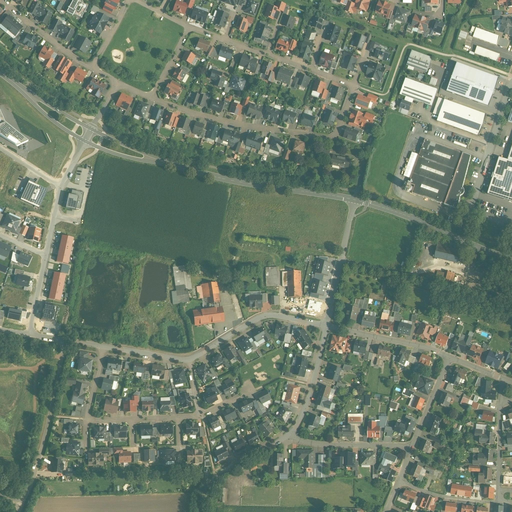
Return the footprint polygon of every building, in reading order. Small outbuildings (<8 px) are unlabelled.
[(88,6),(76,0),(73,0),(66,13),(72,16),(73,14),(81,18),(88,6)] [(119,1),(116,0),(106,0),(105,4),(106,5),(113,9),(115,10),(119,1)] [(194,1),(191,0),(187,0),(185,4),(187,5),(186,7),(191,9),(194,1)] [(260,3),(249,0),(247,0),(247,2),(246,6),(244,11),(247,13),(247,14),(255,17),(260,3)] [(369,0),(357,0),(355,5),(353,12),(355,13),(357,8),(365,11),(366,11),(367,11),(369,3),(368,3),(369,0)] [(425,0),(421,0),(422,7),(425,8),(425,12),(432,13),(432,8),(427,7),(427,4),(425,4),(425,0)] [(185,4),(177,1),(173,10),(177,12),(181,13),(184,14),(186,7),(187,5),(185,4)] [(355,5),(348,2),(345,11),(352,13),(353,12),(355,5)] [(40,6),(34,3),(29,12),(35,16),(36,15),(40,7),(40,6)] [(286,5),(279,3),(277,9),(279,10),(284,12),(286,5)] [(391,7),(381,3),(377,12),(387,16),(391,7)] [(69,6),(63,4),(61,8),(59,11),(59,12),(64,15),(68,8),(68,7),(68,8),(69,6)] [(91,30),(99,34),(107,19),(96,13),(99,8),(93,5),(89,12),(94,14),(88,24),(93,26),(91,30)] [(113,9),(106,5),(103,10),(111,14),(113,9)] [(277,9),(270,7),(268,12),(267,12),(265,17),(273,19),(273,18),(276,19),(278,14),(278,13),(279,10),(277,9)] [(201,11),(194,9),(193,11),(192,14),(191,18),(194,19),(193,20),(196,21),(196,20),(197,21),(201,11)] [(409,13),(399,9),(395,18),(395,20),(405,23),(409,13)] [(45,12),(45,11),(41,18),(40,21),(46,24),(51,15),(45,12)] [(201,11),(197,21),(199,21),(199,22),(201,23),(201,22),(204,23),(206,18),(207,16),(207,14),(201,11)] [(228,15),(218,12),(216,18),(226,22),(228,15)] [(422,19),(415,16),(413,24),(412,27),(413,28),(419,29),(422,19)] [(5,21),(2,24),(9,30),(15,22),(9,17),(5,21)] [(295,20),(286,17),(283,26),(292,29),(295,20)] [(226,22),(216,18),(214,24),(215,25),(222,27),(224,28),(226,22)] [(246,21),(239,18),(236,28),(239,29),(240,31),(243,30),(245,30),(246,29),(247,29),(247,27),(247,26),(248,22),(246,21)] [(324,22),(315,19),(312,27),(321,30),(323,25),(324,22)] [(429,21),(422,19),(419,29),(424,31),(426,32),(427,29),(429,21)] [(511,21),(503,19),(501,25),(504,26),(502,32),(511,36),(511,35),(511,21)] [(61,23),(55,20),(50,30),(56,33),(57,32),(61,24),(61,23)] [(15,22),(9,30),(15,36),(18,32),(22,28),(15,22)] [(440,23),(437,22),(434,32),(438,33),(438,32),(441,33),(444,25),(444,24),(441,23),(440,23)] [(268,28),(261,26),(260,27),(259,32),(269,36),(270,34),(269,34),(271,29),(268,28)] [(332,26),(326,40),(336,44),(341,30),(332,26)] [(500,37),(476,28),(474,33),(473,37),(497,46),(497,44),(500,38),(500,37)] [(68,29),(67,29),(64,36),(62,39),(68,42),(73,32),(68,29)] [(426,32),(424,31),(422,36),(427,38),(428,35),(429,32),(430,30),(427,29),(426,32)] [(316,33),(308,31),(306,37),(314,40),(316,33)] [(269,36),(259,32),(257,37),(256,38),(263,41),(267,42),(268,37),(269,37),(269,36)] [(26,38),(22,35),(18,42),(23,45),(23,44),(23,43),(26,38)] [(31,37),(28,35),(26,38),(23,43),(23,44),(29,47),(30,46),(33,48),(32,49),(33,49),(37,40),(34,39),(35,38),(31,36),(31,37)] [(79,36),(73,47),(76,48),(82,38),(79,36)] [(366,38),(358,36),(354,47),(362,50),(366,38)] [(89,42),(82,38),(76,48),(77,49),(77,48),(80,50),(79,50),(84,53),(86,50),(87,50),(89,47),(87,46),(89,42)] [(509,41),(500,38),(497,44),(500,45),(501,47),(502,47),(504,47),(505,47),(506,46),(507,46),(509,41)] [(209,43),(200,40),(198,45),(197,45),(195,49),(199,50),(200,49),(206,52),(208,46),(209,43)] [(284,41),(282,40),(280,41),(277,49),(279,50),(280,51),(283,52),(284,51),(287,53),(288,49),(290,44),(288,44),(284,42),(284,41)] [(297,43),(290,40),(288,44),(290,44),(288,49),(294,51),(297,43)] [(312,45),(304,42),(302,49),(311,52),(311,53),(314,45),(312,45)] [(374,58),(387,63),(390,52),(379,49),(380,46),(372,43),(369,52),(376,54),(374,58)] [(48,49),(44,47),(39,56),(46,60),(48,61),(50,59),(53,53),(50,51),(51,51),(48,49)] [(232,51),(222,48),(221,51),(219,56),(229,60),(232,51)] [(499,56),(477,48),(474,54),(497,62),(499,56)] [(221,51),(214,49),(210,56),(210,57),(218,60),(219,56),(221,51)] [(311,52),(302,49),(299,58),(308,61),(311,52)] [(432,58),(412,51),(406,65),(427,73),(432,58)] [(191,55),(186,52),(182,60),(190,64),(194,57),(191,55)] [(334,57),(324,53),(319,65),(330,68),(332,62),(334,57)] [(253,59),(248,57),(243,56),(239,66),(243,68),(250,71),(250,70),(253,71),(254,71),(256,65),(257,61),(253,59)] [(71,64),(60,57),(53,69),(61,74),(63,75),(64,75),(65,73),(64,73),(65,71),(66,71),(67,70),(71,64)] [(352,59),(347,57),(343,68),(352,72),(354,68),(355,64),(356,60),(352,59)] [(48,61),(46,60),(43,65),(49,69),(53,61),(50,59),(48,61)] [(274,66),(265,63),(261,73),(267,76),(270,76),(271,73),(274,66)] [(374,65),(370,64),(369,68),(369,67),(367,71),(368,71),(366,74),(369,75),(369,77),(373,79),(373,80),(373,79),(378,81),(379,79),(381,80),(383,76),(384,73),(385,70),(385,69),(384,69),(382,68),(382,67),(374,65)] [(499,79),(457,64),(446,92),(489,107),(499,79)] [(256,65),(254,71),(253,71),(253,73),(258,75),(261,66),(256,65)] [(190,70),(182,66),(179,71),(185,74),(187,75),(190,70)] [(86,74),(77,69),(74,74),(73,77),(74,78),(82,82),(86,74)] [(179,71),(177,69),(172,77),(181,82),(185,74),(179,71)] [(287,71),(281,69),(277,80),(283,83),(287,71)] [(217,72),(213,71),(212,72),(210,78),(214,80),(215,82),(213,86),(221,89),(222,87),(224,81),(224,80),(222,79),(221,79),(221,78),(220,77),(220,76),(221,76),(222,74),(217,72)] [(293,73),(287,71),(283,83),(289,85),(293,73)] [(68,75),(66,80),(71,83),(74,78),(73,77),(74,74),(70,72),(68,75)] [(64,75),(63,75),(61,74),(58,80),(64,83),(66,80),(68,75),(65,73),(64,75)] [(271,73),(270,76),(267,76),(266,80),(273,83),(276,74),(271,73)] [(309,79),(301,76),(299,80),(297,85),(298,85),(306,88),(309,79)] [(245,81),(233,77),(230,85),(229,87),(241,91),(245,81)] [(91,82),(88,87),(89,88),(94,91),(91,94),(98,98),(105,86),(93,79),(91,82)] [(437,90),(405,79),(400,95),(406,97),(413,100),(431,106),(437,90)] [(180,85),(172,81),(170,85),(178,90),(180,85)] [(320,83),(316,81),(313,91),(322,94),(322,95),(324,90),(326,85),(322,84),(322,83),(320,83)] [(170,85),(168,85),(164,92),(168,94),(168,95),(171,96),(175,98),(179,91),(170,85)] [(344,91),(335,88),(332,94),(331,98),(340,101),(344,91)] [(324,90),(322,95),(322,94),(320,99),(325,100),(328,93),(328,92),(324,90)] [(199,96),(193,94),(192,98),(190,104),(196,106),(197,105),(203,107),(203,106),(205,100),(206,98),(206,97),(200,95),(199,96)] [(126,97),(122,95),(121,95),(116,106),(126,111),(127,110),(128,107),(132,99),(126,97)] [(377,98),(369,95),(367,99),(371,100),(370,102),(375,103),(377,98),(377,97),(377,98)] [(367,99),(359,96),(355,105),(368,109),(370,102),(371,100),(367,99)] [(223,103),(213,100),(210,108),(220,112),(221,109),(223,104),(223,103)] [(486,115),(444,100),(437,121),(473,134),(479,136),(486,115)] [(404,102),(402,101),(400,108),(403,109),(408,111),(409,111),(411,104),(404,102)] [(148,106),(140,102),(135,114),(143,118),(148,106)] [(242,107),(233,104),(231,109),(230,109),(229,113),(238,116),(242,107)] [(256,107),(250,105),(248,111),(247,116),(249,116),(248,117),(251,118),(251,117),(252,118),(256,107)] [(256,107),(252,118),(253,118),(253,119),(255,120),(256,119),(258,120),(258,119),(260,114),(261,111),(262,109),(256,107)] [(274,109),(269,107),(267,111),(266,114),(265,118),(267,119),(267,120),(269,121),(269,120),(270,120),(274,109)] [(162,112),(155,109),(151,120),(157,122),(159,123),(159,121),(162,112)] [(280,111),(274,109),(270,120),(272,121),(271,122),(274,122),(274,121),(276,122),(279,113),(280,111)] [(0,111),(0,135),(17,147),(28,142),(5,123),(0,111)] [(295,114),(286,111),(283,121),(286,122),(286,123),(290,124),(290,123),(293,124),(295,118),(296,115),(295,114)] [(334,114),(328,111),(327,112),(324,123),(333,126),(337,115),(334,114)] [(366,116),(353,112),(352,115),(350,119),(351,119),(349,122),(354,124),(356,125),(364,128),(367,119),(368,117),(366,116)] [(374,116),(367,113),(366,116),(368,117),(367,119),(372,121),(374,116)] [(176,116),(168,114),(164,124),(172,127),(175,118),(176,116)] [(315,118),(304,115),(301,123),(305,125),(308,126),(312,127),(314,120),(315,119),(315,118)] [(189,121),(182,118),(179,128),(186,131),(188,127),(189,121)] [(204,126),(196,123),(192,132),(193,133),(194,134),(195,135),(196,134),(200,135),(202,129),(204,126)] [(218,128),(211,126),(209,132),(207,138),(214,141),(216,134),(218,128)] [(354,131),(349,129),(347,133),(346,133),(344,138),(355,142),(358,134),(358,132),(354,131)] [(232,133),(225,131),(223,136),(222,140),(229,143),(232,133)] [(238,134),(234,133),(232,133),(229,143),(236,145),(237,143),(239,136),(238,134)] [(252,148),(256,137),(252,135),(252,136),(249,135),(247,142),(246,145),(252,148)] [(261,138),(256,137),(252,148),(259,150),(260,150),(261,147),(263,140),(260,139),(261,138)] [(279,152),(283,142),(274,138),(271,146),(270,149),(279,152)] [(459,152),(425,140),(409,184),(415,186),(412,193),(441,204),(441,203),(444,204),(462,154),(459,153),(459,152)] [(305,143),(295,141),(293,151),(303,153),(305,143)] [(444,204),(444,205),(457,209),(460,196),(462,196),(463,194),(464,193),(464,191),(464,189),(463,188),(463,186),(470,161),(471,156),(466,154),(463,153),(462,154),(444,204)] [(350,160),(336,157),(335,159),(333,158),(331,164),(340,166),(340,167),(348,169),(350,160)] [(487,194),(509,201),(511,192),(511,161),(499,158),(493,177),(487,194)] [(47,190),(29,182),(20,200),(39,209),(47,190)] [(84,193),(72,190),(71,195),(68,195),(65,209),(75,211),(76,209),(80,210),(84,193)] [(9,229),(14,219),(8,216),(5,222),(3,227),(4,227),(9,229)] [(20,221),(14,219),(9,229),(13,231),(15,232),(17,227),(20,221)] [(19,234),(24,236),(28,228),(22,226),(21,229),(19,234)] [(13,233),(18,236),(19,234),(21,229),(17,227),(15,232),(13,231),(13,233)] [(30,228),(28,240),(37,242),(40,230),(30,228)] [(73,238),(62,236),(56,262),(68,264),(73,238)] [(0,254),(6,258),(10,248),(0,243),(0,254)] [(462,248),(438,243),(434,258),(459,263),(462,248)] [(17,264),(18,262),(17,262),(20,256),(13,252),(11,261),(17,264)] [(27,266),(31,257),(21,253),(20,256),(17,262),(18,262),(27,266)] [(330,263),(320,261),(317,273),(328,275),(330,263)] [(186,290),(182,266),(173,267),(178,305),(183,304),(183,303),(189,302),(187,290),(186,290)] [(278,268),(266,268),(266,286),(279,286),(278,268)] [(455,274),(444,271),(440,288),(451,290),(455,274)] [(301,287),(301,272),(288,272),(288,287),(301,287)] [(65,275),(54,273),(48,299),(60,301),(65,275)] [(23,277),(18,276),(16,284),(19,285),(19,286),(22,287),(23,286),(28,287),(30,278),(23,277)] [(327,283),(313,280),(309,293),(324,296),(327,283)] [(216,283),(201,285),(201,286),(203,299),(207,298),(208,310),(210,323),(223,321),(221,308),(220,308),(216,283)] [(301,287),(288,287),(288,298),(301,297),(301,287)] [(250,297),(249,297),(249,301),(250,308),(253,308),(258,308),(258,307),(261,307),(261,303),(261,296),(250,297)] [(358,309),(348,307),(347,312),(346,319),(356,321),(358,309)] [(54,310),(45,308),(44,314),(43,314),(42,317),(43,317),(42,322),(52,324),(52,320),(53,321),(54,314),(53,314),(54,310)] [(22,312),(9,309),(7,319),(19,322),(22,312)] [(208,310),(195,312),(197,325),(210,323),(208,310)] [(376,318),(370,317),(370,313),(365,311),(364,316),(362,326),(367,327),(374,328),(376,318)] [(390,322),(382,320),(380,330),(386,331),(392,332),(394,321),(390,320),(390,322)] [(412,326),(400,323),(398,333),(406,334),(406,335),(410,336),(412,326)] [(427,327),(421,325),(419,330),(418,330),(417,333),(418,334),(417,335),(428,339),(430,334),(432,327),(427,326),(427,327)] [(281,327),(277,326),(275,334),(283,336),(286,336),(286,334),(287,328),(284,327),(284,326),(281,326),(281,327)] [(438,328),(433,326),(432,327),(430,334),(435,336),(438,328)] [(261,329),(252,334),(257,342),(264,338),(266,337),(263,333),(261,329)] [(299,343),(308,337),(304,330),(295,336),(299,343)] [(282,342),(289,343),(291,335),(286,334),(286,336),(283,336),(282,342)] [(435,343),(445,347),(449,339),(449,338),(439,334),(435,343)] [(308,337),(299,343),(303,349),(312,343),(308,337)] [(346,340),(333,337),(330,351),(338,352),(338,350),(341,349),(344,349),(345,343),(346,340)] [(246,338),(238,343),(244,352),(250,349),(252,347),(249,343),(246,338)] [(462,340),(457,338),(457,339),(456,339),(452,348),(453,349),(454,350),(453,350),(458,352),(458,351),(463,353),(465,349),(464,348),(465,345),(466,343),(465,342),(462,341),(462,340)] [(258,349),(253,341),(249,343),(252,347),(250,349),(252,352),(258,349)] [(367,344),(356,341),(354,351),(361,353),(361,356),(364,357),(364,356),(365,352),(367,344)] [(352,345),(345,343),(344,349),(343,352),(350,353),(352,345)] [(232,347),(224,351),(230,360),(236,356),(238,355),(236,353),(232,347)] [(390,349),(380,347),(378,355),(389,357),(390,349)] [(479,348),(477,347),(476,347),(475,349),(474,350),(472,349),(469,356),(473,357),(473,358),(479,360),(482,353),(486,354),(488,349),(484,348),(483,350),(480,349),(479,348)] [(411,353),(402,349),(399,356),(398,356),(397,357),(395,362),(403,365),(405,360),(407,361),(408,360),(410,356),(411,353)] [(244,358),(240,351),(236,353),(238,355),(236,356),(239,361),(244,358)] [(500,356),(490,352),(486,363),(498,368),(500,363),(502,364),(504,360),(505,357),(500,356)] [(380,360),(376,359),(377,355),(373,354),(372,360),(375,361),(374,368),(378,369),(380,360)] [(219,355),(210,360),(215,368),(223,363),(224,363),(222,360),(219,355)] [(432,359),(422,355),(420,360),(419,363),(425,365),(425,366),(428,367),(428,366),(429,367),(432,359)] [(416,359),(410,356),(408,360),(407,361),(415,364),(416,359)] [(87,360),(80,359),(80,360),(80,364),(79,363),(78,366),(79,367),(79,371),(90,372),(92,361),(87,360)] [(121,361),(109,359),(107,369),(119,371),(120,366),(122,366),(122,363),(121,362),(121,361)] [(308,362),(298,359),(296,366),(306,369),(308,362)] [(141,365),(134,364),(133,372),(144,373),(144,371),(145,365),(144,365),(141,364),(141,365)] [(205,365),(197,369),(199,372),(198,373),(203,381),(210,376),(211,375),(208,370),(205,365)] [(164,367),(153,366),(152,375),(160,376),(162,376),(163,371),(164,367)] [(306,369),(296,366),(294,374),(297,375),(304,377),(306,369)] [(341,370),(332,367),(330,373),(328,379),(339,383),(341,377),(339,376),(341,370)] [(216,376),(212,368),(208,370),(211,375),(210,376),(212,379),(216,376)] [(457,368),(454,376),(453,377),(451,383),(457,386),(460,379),(464,380),(467,372),(457,368)] [(168,370),(164,371),(163,371),(162,376),(160,376),(160,379),(167,380),(167,377),(169,376),(168,371),(168,370)] [(173,372),(172,372),(173,379),(175,385),(185,382),(183,370),(173,372)] [(423,378),(423,380),(419,379),(416,387),(419,389),(418,391),(428,395),(433,382),(423,378)] [(108,380),(103,379),(101,389),(111,391),(113,381),(108,380)] [(220,384),(220,385),(217,380),(213,382),(216,387),(215,387),(219,394),(219,395),(224,393),(221,387),(222,387),(220,384)] [(235,390),(231,382),(222,387),(221,387),(224,393),(225,395),(235,390)] [(496,392),(490,391),(491,383),(483,382),(482,382),(482,387),(482,391),(485,391),(484,399),(495,400),(496,392)] [(86,386),(77,384),(75,392),(74,392),(72,401),(83,404),(85,394),(84,394),(86,386)] [(294,387),(289,385),(285,402),(290,403),(297,405),(301,388),(294,387)] [(331,389),(323,386),(321,392),(320,392),(319,396),(328,399),(329,395),(329,394),(331,389)] [(215,387),(207,391),(208,394),(213,391),(215,396),(219,394),(215,387)] [(414,393),(404,389),(402,395),(411,399),(414,393)] [(208,394),(203,396),(208,404),(217,400),(215,396),(213,391),(208,394)] [(266,391),(258,395),(261,400),(262,404),(271,399),(266,391)] [(452,397),(443,393),(441,397),(439,403),(448,407),(452,397)] [(182,404),(183,408),(190,406),(189,402),(190,402),(189,398),(188,394),(187,394),(181,396),(181,400),(182,404)] [(328,399),(319,396),(318,399),(317,399),(316,405),(318,406),(325,408),(325,407),(330,409),(333,400),(328,399)] [(413,396),(409,406),(420,410),(424,401),(413,396)] [(469,400),(463,397),(460,404),(467,407),(469,400)] [(114,401),(110,400),(110,401),(107,401),(105,410),(115,412),(117,406),(117,403),(114,402),(114,401)] [(249,400),(239,405),(243,413),(252,409),(253,408),(251,403),(249,400)] [(256,400),(251,403),(253,408),(252,409),(253,411),(260,408),(257,402),(256,400)] [(152,402),(149,402),(149,401),(145,401),(145,402),(142,402),(142,411),(153,410),(152,402)] [(133,402),(124,402),(124,412),(134,412),(134,409),(135,409),(134,406),(133,406),(133,402)] [(170,402),(160,402),(160,411),(170,410),(170,406),(170,402)] [(399,405),(391,402),(388,408),(397,411),(399,405)] [(287,410),(284,408),(278,418),(285,422),(291,413),(291,412),(287,410)] [(231,409),(222,413),(227,422),(236,417),(231,409)] [(494,414),(484,412),(482,420),(494,422),(495,418),(493,418),(494,414)] [(321,418),(313,415),(309,426),(308,429),(312,430),(313,427),(317,429),(321,418)] [(224,424),(220,416),(216,418),(220,425),(220,426),(224,424)] [(267,416),(262,420),(266,424),(267,423),(269,425),(272,422),(267,416)] [(216,418),(216,417),(209,420),(213,429),(220,425),(216,418)] [(441,420),(433,417),(427,431),(436,435),(438,430),(437,429),(441,420)] [(408,421),(407,420),(405,426),(403,430),(405,431),(411,433),(415,423),(408,421)] [(508,420),(502,422),(502,431),(509,429),(508,427),(511,426),(508,420)] [(269,425),(267,423),(266,424),(260,429),(267,437),(274,431),(269,425)] [(369,428),(368,428),(368,437),(379,437),(379,428),(375,428),(375,423),(369,423),(369,428)] [(405,426),(397,423),(396,427),(394,431),(395,431),(403,434),(405,431),(403,430),(405,426)] [(72,424),(69,424),(68,434),(78,435),(79,425),(72,424)] [(194,424),(190,424),(190,425),(186,425),(187,435),(197,434),(198,434),(198,428),(198,424),(194,425),(194,424)] [(172,425),(161,425),(161,428),(161,434),(172,433),(172,425)] [(151,426),(141,426),(141,436),(150,435),(152,435),(152,428),(151,426)] [(125,427),(114,428),(115,437),(115,438),(126,437),(125,427)] [(354,427),(348,427),(348,429),(343,429),(343,427),(339,427),(338,437),(354,437),(354,427)] [(393,428),(385,427),(384,432),(387,433),(386,436),(391,437),(393,428)] [(105,428),(93,429),(94,439),(104,438),(105,438),(105,433),(105,428)] [(255,433),(246,437),(250,445),(259,441),(255,433)] [(494,434),(486,434),(482,433),(480,433),(480,437),(480,443),(485,444),(494,444),(494,434)] [(240,441),(232,445),(236,452),(245,448),(243,444),(241,440),(240,441)] [(431,443),(423,440),(421,446),(420,446),(419,450),(427,453),(431,443)] [(79,443),(70,442),(70,446),(68,446),(67,455),(78,455),(79,450),(79,443)] [(225,444),(223,445),(224,448),(226,452),(227,451),(228,452),(232,450),(228,442),(227,442),(225,444)] [(224,448),(215,453),(219,461),(222,459),(222,460),(225,458),(228,456),(226,452),(224,448)] [(171,450),(164,450),(163,451),(160,451),(160,461),(161,461),(161,462),(162,463),(165,463),(166,462),(166,461),(171,461),(175,461),(175,454),(175,450),(171,451),(171,450)] [(154,451),(144,451),(144,454),(142,454),(142,462),(148,462),(149,462),(149,464),(154,464),(154,458),(154,451)] [(196,451),(192,451),(192,452),(188,452),(188,462),(192,462),(192,463),(197,463),(197,462),(201,462),(201,452),(196,452),(196,451)] [(126,452),(123,452),(123,453),(122,453),(119,453),(119,454),(119,462),(130,462),(130,452),(126,453),(126,452)] [(313,452),(298,452),(298,459),(305,459),(305,468),(307,469),(313,469),(313,452)] [(493,452),(485,452),(485,455),(484,462),(486,462),(492,462),(493,452)] [(355,453),(342,453),(342,454),(342,458),(338,458),(338,460),(335,460),(335,465),(337,465),(337,468),(342,468),(342,467),(347,467),(346,468),(347,468),(347,466),(353,466),(353,468),(354,468),(355,463),(355,453)] [(397,457),(386,453),(382,461),(388,464),(387,464),(389,465),(390,465),(391,462),(395,464),(397,457)] [(99,454),(88,455),(89,465),(103,465),(102,456),(102,454),(99,454)] [(370,454),(362,454),(362,464),(369,464),(369,465),(373,465),(375,465),(375,454),(370,454)] [(283,455),(273,455),(273,464),(271,464),(271,467),(275,467),(275,466),(281,466),(283,466),(283,464),(283,455)] [(485,455),(479,455),(478,461),(482,462),(482,463),(486,463),(486,462),(484,462),(485,455)] [(62,461),(53,461),(52,468),(52,472),(61,473),(62,461)] [(382,461),(379,469),(384,471),(387,464),(388,464),(382,461)] [(255,463),(249,466),(252,472),(258,469),(255,463)] [(422,468),(414,465),(412,470),(411,469),(409,475),(416,478),(416,480),(421,482),(424,477),(419,475),(422,468)] [(436,470),(426,466),(424,470),(430,472),(429,474),(433,476),(436,470)] [(395,472),(387,468),(385,474),(383,479),(391,482),(395,472)] [(313,469),(307,469),(306,477),(318,478),(318,469),(313,469)] [(492,470),(484,469),(483,475),(479,474),(479,479),(485,480),(491,480),(492,470)] [(511,477),(504,477),(503,485),(511,485),(511,477)] [(472,487),(452,484),(451,495),(471,498),(472,487)] [(494,489),(485,488),(484,498),(493,499),(494,489)] [(416,495),(406,491),(403,499),(413,503),(415,497),(416,495)] [(434,499),(425,496),(424,500),(421,507),(423,508),(424,507),(433,511),(435,506),(433,506),(434,503),(432,502),(434,499)] [(455,511),(456,505),(447,503),(445,511),(450,511),(455,511)]
